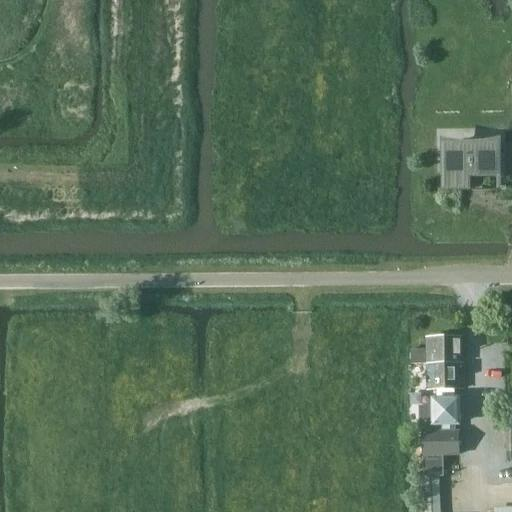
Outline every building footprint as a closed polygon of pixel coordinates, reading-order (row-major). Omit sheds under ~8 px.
[(445,177),(444,177),(444,191),(470,191),(470,178),(503,178),(503,176),(498,176),(498,164),(497,164),(497,147),(444,147),(445,177)] [(463,390),(462,339),(426,339),(426,350),(410,350),(410,365),(426,365),(426,390),(463,390)] [(433,423),(457,423),(457,398),(432,399),(433,423)] [(423,473),(459,472),(459,431),(422,432),(423,473)] [(425,479),(425,511),(438,511),(438,479),(425,479)]
